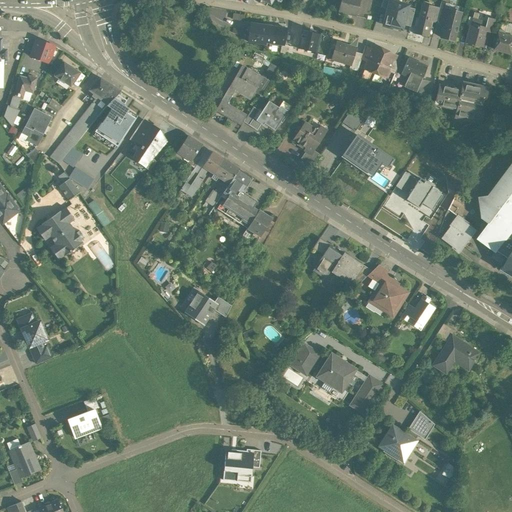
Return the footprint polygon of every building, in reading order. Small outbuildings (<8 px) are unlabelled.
[(352,0),(351,6),(341,3),(339,12),(345,14),(344,16),(349,18),(349,15),(355,17),(359,0),(352,0)] [(390,0),(383,0),(381,8),(387,10),(390,1),(390,0)] [(390,1),(387,10),(383,25),(402,30),(403,25),(408,8),(408,6),(390,1)] [(439,8),(436,20),(444,22),(447,11),(448,11),(449,5),(441,3),(439,8)] [(439,8),(423,4),(415,34),(416,34),(417,31),(426,34),(430,20),(436,22),(436,20),(439,8)] [(408,8),(403,25),(410,27),(415,9),(408,8)] [(448,11),(447,11),(444,22),(441,38),(454,41),(458,25),(461,15),(448,11)] [(488,22),(473,19),(467,42),(483,46),(487,31),(489,23),(488,22)] [(495,20),(489,19),(488,22),(489,23),(487,31),(492,33),(495,20)] [(507,24),(502,22),(499,33),(505,34),(507,24)] [(272,27),(251,24),(248,42),(266,45),(267,43),(272,27)] [(286,29),(272,27),(267,43),(284,45),(286,29)] [(320,35),(303,31),(299,49),(316,53),(320,35)] [(499,33),(495,50),(511,54),(511,53),(511,51),(511,36),(505,34),(499,33)] [(54,46),(37,40),(31,57),(48,63),(54,46)] [(356,48),(337,43),(332,60),(351,66),(355,52),(356,48)] [(371,49),(365,46),(363,54),(361,60),(367,62),(370,55),(369,54),(372,49),(371,49)] [(384,51),(373,46),(371,49),(372,49),(369,54),(370,55),(367,62),(367,63),(365,69),(375,73),(384,51)] [(384,51),(375,73),(375,74),(387,79),(390,72),(394,61),(396,57),(384,51)] [(363,54),(355,52),(351,66),(350,69),(358,71),(361,60),(363,54)] [(427,67),(408,59),(402,74),(409,77),(421,82),(422,80),(427,67)] [(400,63),(394,61),(390,72),(395,75),(400,63)] [(79,73),(63,62),(54,76),(69,86),(79,73)] [(266,69),(269,75),(277,70),(275,64),(266,69)] [(263,79),(241,66),(215,112),(235,123),(241,113),(227,105),(234,92),(250,101),(255,92),(263,79)] [(375,73),(365,69),(360,81),(371,83),(375,74),(375,73)] [(402,74),(398,83),(405,86),(409,77),(402,74)] [(27,79),(20,77),(13,97),(20,99),(22,99),(24,91),(32,94),(36,79),(28,76),(27,79)] [(405,86),(417,91),(421,82),(409,77),(405,86)] [(120,92),(100,78),(88,90),(93,94),(92,96),(96,99),(97,98),(107,106),(107,105),(117,95),(120,92)] [(263,79),(255,92),(260,95),(268,82),(263,79)] [(434,82),(422,80),(421,82),(417,91),(416,94),(431,96),(434,82)] [(460,90),(441,86),(437,102),(442,103),(441,106),(458,110),(456,118),(482,124),(484,114),(477,113),(479,105),(483,106),(484,104),(479,103),(481,96),(488,97),(490,88),(464,82),(462,91),(459,91),(460,90)] [(95,132),(116,146),(135,119),(128,114),(130,110),(125,106),(128,101),(117,95),(106,106),(110,109),(95,132)] [(96,99),(50,158),(59,165),(63,159),(71,149),(85,132),(89,127),(98,116),(101,112),(106,106),(107,106),(97,98),(96,99)] [(262,111),(255,121),(261,124),(262,123),(274,131),(286,114),(268,102),(262,111)] [(258,110),(253,107),(247,116),(243,122),(256,131),(261,124),(255,121),(262,111),(259,109),(258,110)] [(34,109),(21,134),(29,137),(27,141),(38,147),(52,117),(34,109)] [(342,123),(355,131),(362,120),(350,112),(349,111),(342,123)] [(247,116),(241,113),(235,123),(240,126),(243,122),(247,116)] [(370,128),(376,119),(369,114),(363,123),(370,128)] [(157,130),(142,120),(129,139),(129,140),(141,148),(133,158),(135,159),(135,158),(145,165),(144,166),(145,166),(153,155),(154,156),(158,150),(159,151),(165,142),(154,135),(157,130)] [(324,135),(304,122),(292,140),(305,148),(303,151),(305,152),(310,156),(313,151),(324,135)] [(340,154),(370,174),(378,162),(385,167),(391,159),(354,134),(340,154)] [(187,136),(176,152),(190,161),(191,162),(201,146),(192,140),(192,139),(187,136)] [(201,146),(191,162),(190,161),(188,165),(194,169),(206,149),(201,146)] [(35,149),(26,155),(34,165),(39,153),(35,149)] [(71,149),(63,159),(74,166),(77,161),(79,161),(82,155),(71,149)] [(194,169),(192,170),(198,174),(199,172),(212,152),(211,152),(206,149),(194,169)] [(310,156),(305,152),(298,162),(309,169),(318,154),(313,151),(310,156)] [(212,152),(199,172),(204,175),(207,170),(213,174),(223,159),(212,152)] [(238,169),(223,159),(213,174),(225,182),(228,184),(238,169)] [(70,178),(87,189),(93,179),(76,168),(70,178)] [(511,168),(490,197),(481,198),(484,218),(491,223),(488,227),(479,239),(496,252),(498,251),(505,255),(510,259),(511,254),(511,240),(508,237),(511,231),(511,168)] [(256,204),(240,194),(245,187),(247,188),(253,179),(238,169),(228,184),(222,193),(228,196),(222,204),(228,208),(224,214),(247,229),(258,211),(254,208),(256,204)] [(198,174),(192,170),(185,182),(186,183),(186,182),(190,185),(198,174)] [(63,181),(68,176),(64,171),(58,176),(63,181)] [(190,185),(196,189),(205,175),(204,175),(199,172),(198,174),(190,185)] [(408,195),(418,180),(405,172),(395,186),(408,195)] [(69,179),(58,186),(68,201),(79,193),(69,179)] [(405,200),(418,208),(421,204),(427,207),(431,202),(435,205),(441,195),(431,188),(432,186),(424,181),(422,184),(418,180),(408,195),(405,200)] [(223,184),(220,185),(216,190),(219,191),(222,193),(228,184),(225,182),(223,184)] [(10,202),(0,188),(0,209),(10,202)] [(89,203),(103,226),(110,222),(96,199),(89,203)] [(10,202),(0,209),(8,219),(18,211),(10,202)] [(76,233),(69,223),(74,219),(66,208),(61,212),(60,211),(41,225),(36,229),(44,240),(50,237),(55,245),(50,248),(58,260),(63,256),(64,257),(83,243),(81,241),(76,233)] [(271,220),(258,211),(247,229),(253,233),(259,237),(271,220)] [(473,230),(457,218),(442,239),(460,253),(469,240),(467,238),(473,230)] [(85,238),(79,231),(76,233),(81,241),(85,238)] [(330,245),(319,238),(317,241),(312,249),(322,255),(322,256),(329,246),(329,247),(330,245)] [(256,241),(249,252),(257,257),(263,245),(256,241)] [(269,249),(263,245),(257,257),(262,260),(269,249)] [(329,247),(329,246),(322,256),(322,255),(313,270),(325,278),(330,271),(329,271),(341,254),(342,252),(330,245),(329,247)] [(352,262),(341,254),(329,271),(330,271),(338,277),(341,273),(353,280),(362,266),(361,266),(353,261),(352,262)] [(511,254),(510,259),(503,269),(511,274),(511,254)] [(372,271),(362,265),(361,266),(362,266),(353,280),(358,284),(367,275),(372,271)] [(387,272),(377,266),(372,271),(367,275),(372,279),(373,279),(380,283),(380,284),(384,277),(387,272)] [(408,292),(384,277),(380,284),(380,283),(376,290),(375,290),(368,302),(392,318),(408,292)] [(380,283),(373,279),(372,279),(369,286),(375,290),(376,290),(380,283)] [(218,304),(214,302),(198,291),(184,313),(203,326),(214,310),(218,304)] [(218,304),(214,310),(225,318),(231,306),(217,297),(214,302),(218,304)] [(415,309),(410,317),(410,318),(407,322),(419,330),(433,308),(426,304),(421,300),(415,309)] [(415,309),(408,305),(400,317),(407,322),(410,318),(410,317),(415,309)] [(31,315),(18,320),(22,329),(35,324),(31,315)] [(35,324),(22,329),(29,347),(41,342),(47,340),(39,322),(35,324)] [(455,332),(443,324),(435,336),(447,344),(452,336),(455,332)] [(478,353),(452,336),(447,344),(433,366),(451,377),(454,372),(453,371),(455,368),(453,366),(456,363),(467,370),(478,353)] [(41,342),(30,347),(32,352),(43,347),(41,342)] [(319,354),(303,344),(296,354),(312,364),(319,354)] [(32,352),(31,352),(36,364),(51,358),(46,346),(43,347),(32,352)] [(312,364),(296,354),(293,359),(309,369),(312,364)] [(354,370),(331,354),(316,376),(340,392),(354,370)] [(309,369),(293,359),(289,365),(290,365),(305,375),(309,369)] [(382,387),(368,378),(348,408),(362,417),(382,387)] [(94,398),(83,402),(87,412),(94,410),(98,408),(94,398)] [(87,412),(68,420),(75,438),(101,428),(94,410),(87,412)] [(419,411),(407,429),(408,430),(417,436),(424,440),(434,425),(419,411)] [(40,438),(35,425),(27,428),(33,441),(40,438)] [(405,434),(401,431),(400,432),(392,426),(379,446),(402,461),(415,441),(414,441),(406,435),(407,435),(405,434)] [(417,436),(408,430),(405,434),(407,435),(406,435),(414,441),(417,436)] [(28,443),(20,446),(17,447),(18,448),(9,451),(16,470),(20,478),(39,470),(28,443)] [(246,449),(246,453),(253,454),(252,468),(259,468),(261,451),(246,449)] [(251,477),(252,468),(253,454),(246,453),(225,451),(222,481),(237,482),(238,476),(251,477)] [(448,463),(443,475),(451,478),(456,466),(448,463)] [(16,470),(10,473),(14,485),(22,482),(20,478),(16,470)] [(57,500),(37,508),(38,511),(62,511),(59,505),(57,500)] [(25,511),(22,502),(7,508),(8,511),(25,511)]
